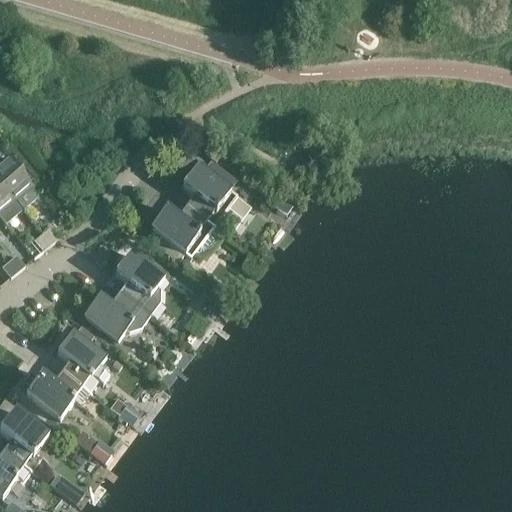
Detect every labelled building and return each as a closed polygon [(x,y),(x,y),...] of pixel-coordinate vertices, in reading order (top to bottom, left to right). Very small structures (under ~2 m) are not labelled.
[(193,163),(197,157),(201,153),(191,145),(183,156),(193,163)] [(0,184),(15,202),(31,189),(32,189),(9,161),(0,167),(0,184)] [(205,225),(212,230),(236,198),(230,194),(237,184),(210,165),(204,174),(198,170),(182,191),(194,200),(186,211),(205,225)] [(0,214),(15,202),(0,184),(0,214)] [(239,227),(253,208),(239,199),(226,217),(239,227)] [(208,227),(205,225),(186,211),(178,222),(166,213),(151,234),(170,248),(164,256),(171,262),(177,253),(185,259),(186,257),(191,260),(212,230),(208,227)] [(43,236),(52,247),(59,242),(49,231),(43,236)] [(44,254),(52,247),(43,236),(35,243),(44,254)] [(150,302),(165,282),(131,257),(115,278),(128,287),(120,298),(148,318),(157,306),(150,302)] [(18,275),(25,269),(16,258),(9,264),(18,275)] [(11,281),(18,275),(9,264),(1,270),(11,281)] [(139,330),(148,318),(120,298),(112,309),(99,299),(84,321),(118,346),(132,326),(139,330)] [(188,348),(195,339),(186,331),(179,341),(188,348)] [(92,380),(107,360),(73,335),(57,356),(69,365),(62,376),(90,397),(98,385),(92,380)] [(81,409),(90,397),(62,376),(54,387),(41,378),(26,399),(60,424),(75,404),(81,409)] [(35,459),(49,439),(15,414),(0,433),(0,435),(12,444),(4,455),(31,476),(41,463),(35,459)] [(104,467),(114,453),(100,443),(90,456),(104,467)] [(23,487),(31,476),(4,455),(0,459),(0,501),(2,503),(16,483),(23,487)]
